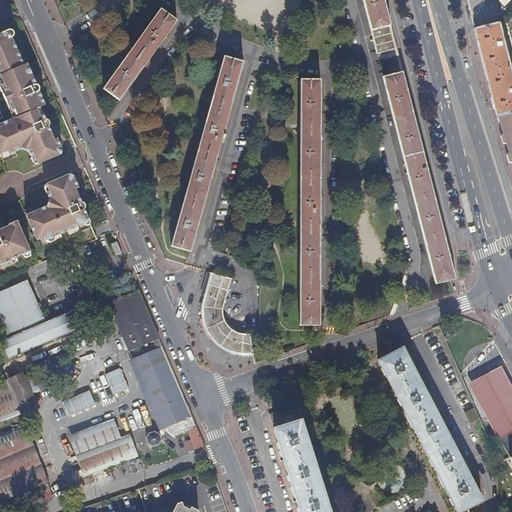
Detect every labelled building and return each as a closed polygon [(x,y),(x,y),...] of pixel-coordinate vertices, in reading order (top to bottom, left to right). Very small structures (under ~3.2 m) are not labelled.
[(362,0),(377,54),(395,49),(389,24),(383,0),(382,0),(362,0)] [(466,0),(468,7),(471,16),(486,0),(466,0)] [(511,8),(511,0),(496,0),(508,12),(511,8)] [(511,8),(508,12),(503,17),(511,50),(511,8)] [(165,37),(176,21),(160,10),(103,89),(119,101),(134,79),(165,37)] [(492,98),(497,117),(511,113),(511,84),(506,62),(496,24),(474,29),(489,85),(492,98)] [(7,123),(40,109),(39,107),(44,104),(38,90),(39,88),(39,85),(37,83),(35,84),(26,64),(23,65),(10,36),(13,34),(13,31),(12,29),(8,29),(0,32),(0,82),(3,90),(1,91),(7,105),(9,104),(15,118),(6,121),(7,123)] [(224,57),(171,246),(190,252),(198,226),(211,179),(224,131),(237,85),(243,62),(224,57)] [(438,211),(435,200),(430,185),(428,177),(416,133),(406,94),(401,72),(383,77),(436,284),(451,280),(455,279),(449,253),(439,215),(438,211)] [(298,292),(298,326),(318,327),(319,301),(319,253),(319,203),(319,151),(320,104),(320,80),(300,80),(299,142),(298,292)] [(45,118),(40,109),(7,123),(6,121),(0,123),(0,152),(7,150),(9,153),(22,148),(29,151),(32,158),(35,157),(38,163),(60,154),(62,149),(57,138),(54,140),(47,125),(49,123),(49,120),(47,118),(45,118)] [(511,113),(497,117),(500,129),(503,136),(511,132),(511,113)] [(511,132),(503,136),(506,146),(510,145),(511,151),(508,152),(511,163),(511,132)] [(84,225),(87,218),(83,207),(84,206),(84,204),(83,203),(81,203),(75,188),(78,187),(74,176),(69,174),(47,183),(49,190),(47,192),(50,198),(47,206),(26,215),(37,240),(44,237),(45,240),(80,225),(80,227),(84,225)] [(30,251),(18,222),(0,229),(0,263),(2,262),(3,264),(10,261),(9,260),(30,251)] [(116,255),(122,253),(117,241),(110,244),(116,255)] [(252,354),(248,334),(247,334),(245,334),(242,334),(240,334),(236,332),(234,331),(231,329),(228,326),(225,323),(223,319),(222,316),(222,313),(222,310),(222,307),(224,300),(231,279),(212,273),(208,283),(202,304),(201,307),(201,313),(202,318),(203,324),(206,330),(208,333),(210,337),(214,341),(218,345),(221,347),(227,351),(233,353),(239,354),(243,354),(249,354),(252,354)] [(38,304),(28,282),(0,294),(0,316),(10,339),(0,344),(8,361),(86,326),(79,309),(46,323),(41,312),(42,311),(39,304),(38,304)] [(258,286),(258,330),(273,330),(273,286),(258,286)] [(134,361),(144,385),(173,373),(156,332),(138,290),(108,303),(130,351),(154,340),(159,349),(134,361)] [(446,488),(458,511),(482,500),(402,348),(379,361),(414,428),(446,488)] [(127,388),(117,363),(104,368),(115,393),(127,388)] [(501,441),(499,437),(511,430),(511,387),(502,368),(470,385),(500,441),(501,441)] [(163,429),(192,417),(173,373),(144,385),(163,429)] [(7,379),(8,381),(15,400),(30,394),(22,374),(7,379)] [(0,424),(21,415),(18,408),(15,400),(8,381),(0,384),(0,424)] [(67,416),(98,405),(93,392),(63,403),(67,416)] [(15,400),(18,408),(33,402),(30,394),(15,400)] [(479,418),(475,407),(464,412),(470,423),(479,418)] [(270,415),(273,424),(282,421),(279,412),(270,415)] [(122,439),(115,420),(71,437),(86,478),(142,456),(134,434),(122,439)] [(328,511),(300,421),(274,429),(300,511),(328,511)] [(25,425),(0,434),(0,503),(48,485),(25,425)] [(511,458),(511,456),(511,430),(499,437),(501,441),(510,456),(511,458)] [(160,440),(158,434),(154,432),(149,434),(146,439),(148,443),(153,447),(158,445),(160,440)] [(146,511),(174,511),(179,503),(184,502),(201,511),(200,511),(226,511),(212,466),(139,489),(146,511)] [(200,511),(201,511),(184,502),(179,503),(174,511),(200,511)]
